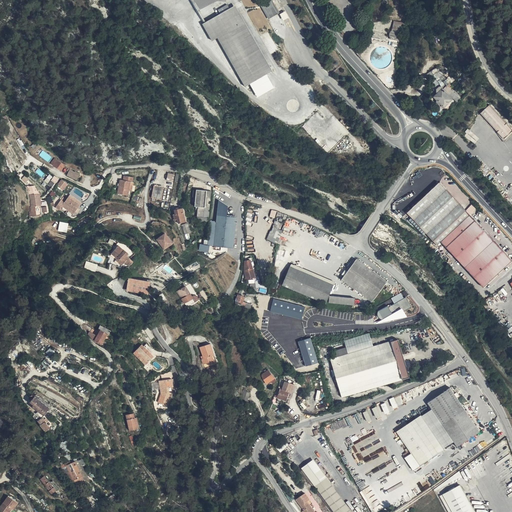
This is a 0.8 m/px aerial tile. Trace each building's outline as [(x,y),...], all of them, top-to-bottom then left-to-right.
[(278,4),(275,0),(271,0),(264,4),(267,10),(265,11),(270,18),(282,12),(281,9),(281,7),(280,4),(278,4)] [(228,10),(218,15),(203,24),(212,42),(218,38),(245,86),(272,71),(236,5),(228,10)] [(217,12),(218,15),(228,10),(226,6),(217,12)] [(400,40),(405,22),(394,19),(390,37),(400,40)] [(438,72),(435,68),(429,73),(432,77),(438,72)] [(444,80),(442,76),(436,80),(439,84),(442,82),(444,80)] [(448,88),(443,92),(442,90),(440,90),(438,92),(437,94),(438,95),(434,99),(437,102),(436,103),(439,107),(440,106),(443,109),(444,109),(445,110),(446,110),(449,107),(449,106),(448,105),(449,104),(452,102),(451,101),(453,100),(448,95),(451,93),(448,88)] [(451,93),(448,95),(453,100),(457,105),(461,101),(453,91),(451,93)] [(479,117),(499,134),(506,140),(511,133),(511,129),(488,107),(479,117)] [(497,136),(505,143),(511,134),(511,133),(506,140),(499,134),(497,136)] [(64,165),(58,160),(55,166),(54,166),(60,170),(64,165)] [(14,170),(11,166),(8,168),(9,170),(6,171),(7,174),(14,170)] [(67,174),(78,179),(81,173),(70,168),(67,174)] [(174,181),(175,173),(169,172),(167,179),(174,181)] [(123,180),(120,180),(117,194),(128,195),(129,190),(130,182),(132,182),(133,177),(123,176),(123,180)] [(58,186),(65,189),(68,182),(61,178),(58,186)] [(427,234),(460,204),(440,183),(412,209),(408,213),(414,220),(427,234)] [(163,187),(154,185),(151,198),(161,200),(163,187)] [(197,207),(197,217),(203,217),(204,207),(205,207),(206,191),(196,190),(193,190),(192,202),(195,202),(195,206),(197,207)] [(70,194),(69,197),(80,204),(81,202),(70,194)] [(134,205),(141,208),(144,200),(139,198),(139,197),(134,195),(130,204),(134,205)] [(80,204),(69,197),(62,206),(73,214),(75,211),(78,208),(80,204)] [(40,203),(40,198),(30,199),(31,207),(35,206),(41,205),(40,203)] [(438,245),(442,241),(470,215),(460,204),(427,234),(434,241),(438,245)] [(472,204),(467,209),(471,214),(477,208),(472,204)] [(40,214),(42,213),(41,207),(41,205),(35,206),(36,213),(31,213),(32,216),(40,214)] [(185,221),(182,208),(174,210),(175,214),(173,215),(175,219),(177,219),(178,223),(185,221)] [(288,216),(278,212),(276,218),(281,220),(281,219),(286,221),(288,216)] [(414,220),(408,213),(404,217),(410,223),(414,220)] [(225,215),(217,214),(216,222),(215,233),(213,244),(232,246),(234,234),(236,219),(236,216),(225,215)] [(442,241),(484,287),(511,260),(475,220),(470,215),(442,241)] [(60,220),(58,230),(67,232),(69,222),(60,220)] [(190,232),(187,224),(182,226),(185,234),(190,232)] [(267,239),(277,243),(282,231),(278,229),(273,226),(271,231),(270,231),(267,239)] [(172,243),(165,233),(157,239),(165,249),(172,243)] [(125,262),(129,259),(126,256),(128,254),(118,246),(111,253),(114,255),(117,258),(118,257),(122,260),(119,263),(122,265),(124,262),(125,262)] [(84,267),(96,271),(98,264),(87,260),(84,267)] [(356,260),(342,279),(372,301),(386,281),(356,260)] [(255,277),(252,269),(250,261),(244,261),(244,272),(247,279),(255,277)] [(290,267),(283,285),(325,303),(333,285),(290,267)] [(134,290),(147,292),(148,284),(151,285),(151,281),(131,278),(129,289),(134,290)] [(195,302),(191,296),(185,286),(177,291),(178,293),(181,298),(184,303),(189,300),(192,304),(195,302)] [(255,292),(247,290),(246,295),(255,298),(255,292)] [(236,302),(238,303),(241,304),(241,303),(242,303),(244,297),(238,295),(235,300),(236,301),(236,302)] [(354,298),(330,296),(329,302),(354,305),(354,298)] [(396,318),(405,314),(403,310),(411,306),(406,296),(389,305),(396,318)] [(274,299),(271,311),(302,319),(305,307),(274,299)] [(388,305),(379,309),(383,318),(392,314),(388,305)] [(188,326),(185,319),(179,321),(182,328),(188,326)] [(265,327),(261,330),(266,338),(270,336),(265,327)] [(89,333),(88,335),(90,338),(102,344),(103,341),(108,334),(100,330),(97,337),(89,333)] [(273,334),(267,340),(272,347),(279,341),(273,334)] [(227,345),(230,341),(225,336),(224,338),(222,340),(227,345)] [(298,342),(306,366),(318,362),(311,338),(298,342)] [(349,354),(336,358),(331,359),(342,397),(392,382),(393,385),(402,382),(401,379),(409,377),(397,339),(349,354)] [(200,347),(203,355),(203,358),(201,359),(203,365),(208,363),(208,365),(214,363),(212,355),(214,354),(210,344),(200,347)] [(153,356),(141,345),(133,353),(145,365),(153,356)] [(334,351),(336,358),(349,354),(347,347),(334,351)] [(49,366),(51,362),(45,358),(43,362),(49,366)] [(23,368),(20,373),(25,377),(29,373),(23,368)] [(268,382),(270,381),(273,378),(268,371),(261,376),(266,383),(268,382)] [(165,406),(169,404),(172,392),(169,391),(168,387),(172,386),(171,379),(159,382),(161,394),(158,404),(165,406)] [(294,384),(285,381),(282,390),(281,389),(277,397),(285,400),(288,392),(291,393),(294,384)] [(451,385),(427,401),(432,409),(454,441),(458,447),(482,431),(451,385)] [(390,398),(395,408),(399,406),(394,396),(390,398)] [(44,415),(46,412),(48,409),(50,408),(38,399),(33,406),(44,415)] [(386,401),(381,403),(386,413),(390,411),(386,401)] [(432,409),(422,415),(444,447),(454,441),(432,409)] [(130,430),(137,428),(134,418),(133,413),(126,415),(130,430)] [(444,447),(422,415),(398,432),(419,464),(444,447)] [(51,427),(51,422),(48,425),(46,423),(42,418),(38,421),(41,425),(41,426),(45,431),(51,427)] [(368,443),(366,439),(376,434),(374,429),(368,432),(368,431),(362,434),(363,436),(354,441),(356,445),(360,444),(360,443),(362,442),(363,445),(368,443)] [(283,442),(276,446),(279,451),(286,446),(283,442)] [(65,446),(63,447),(71,463),(75,461),(69,451),(68,448),(67,449),(65,446)] [(81,459),(75,462),(78,468),(85,465),(81,459)] [(334,511),(351,511),(314,460),(300,471),(331,511),(334,510),(334,511)] [(75,461),(71,463),(66,466),(69,472),(73,480),(76,486),(84,482),(78,468),(75,462),(75,461)] [(69,472),(66,466),(61,468),(64,475),(65,474),(69,472)] [(460,472),(459,471),(434,489),(435,492),(460,472)] [(69,472),(65,474),(69,482),(71,482),(73,480),(69,472)] [(55,493),(58,490),(59,490),(53,481),(50,483),(45,476),(41,479),(46,486),(46,487),(52,495),(55,493)] [(475,511),(460,485),(443,494),(453,511),(475,511)] [(307,502),(310,500),(305,494),(296,500),(304,511),(301,511),(314,511),(310,506),(307,502)] [(453,511),(443,494),(440,496),(449,511),(453,511)] [(17,502),(8,496),(0,507),(0,509),(4,511),(9,511),(12,508),(13,509),(17,502)] [(65,497),(59,502),(64,508),(70,504),(65,497)]
